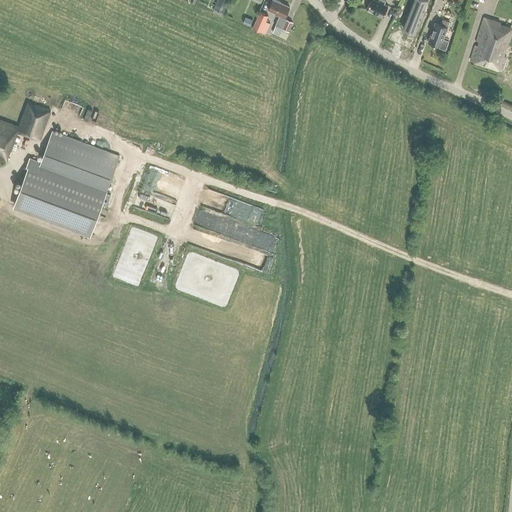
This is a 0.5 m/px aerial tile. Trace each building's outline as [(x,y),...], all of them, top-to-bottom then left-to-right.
[(228,0),(217,0),(214,8),(224,12),(228,0)] [(289,31),(293,22),(285,18),(290,7),(273,0),(269,10),(276,13),(275,15),(279,16),(275,25),(289,31)] [(388,5),(384,4),(386,0),(371,0),(367,9),(383,17),(388,5)] [(413,0),(402,27),(414,33),(428,0),(413,0)] [(260,12),(253,29),(261,33),(262,32),(266,22),(269,16),(260,12)] [(253,20),(245,17),(242,23),(250,26),(253,20)] [(475,45),(471,61),(502,70),(506,57),(503,56),(507,46),(493,42),(499,24),(499,22),(484,18),(477,41),(480,42),(479,46),(475,45)] [(446,48),(449,40),(450,41),(454,32),(447,29),(448,27),(450,22),(443,19),(441,25),(435,23),(428,42),(446,48)] [(19,127),(0,120),(0,160),(6,163),(17,132),(40,140),(50,111),(28,103),(19,127)] [(28,168),(15,206),(92,234),(119,159),(52,134),(41,162),(30,158),(26,167),(29,168),(28,168)] [(228,203),(225,215),(258,223),(261,211),(228,203)]
